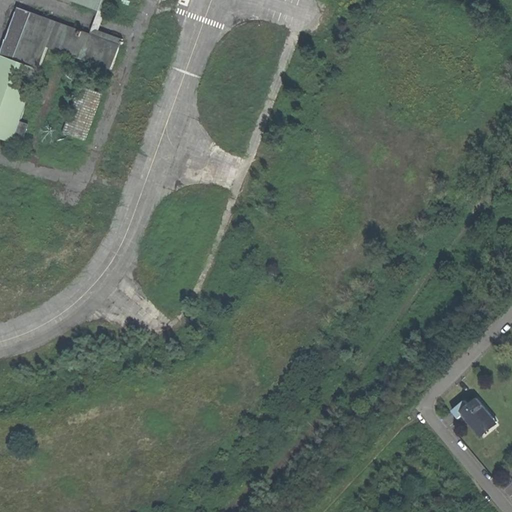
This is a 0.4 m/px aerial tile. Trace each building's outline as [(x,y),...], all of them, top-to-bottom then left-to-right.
[(104,0),(70,0),(101,11),(104,0)] [(16,60),(33,12),(20,7),(3,55),(16,60)] [(16,60),(41,69),(49,46),(113,69),(122,44),(92,33),(33,12),(16,60)] [(94,27),(92,33),(122,44),(124,38),(94,27)] [(0,61),(0,136),(14,142),(41,69),(16,60),(3,55),(0,61)] [(487,422),(494,416),(478,397),(471,404),(467,399),(454,410),(460,418),(465,414),(468,412),(471,415),(468,418),(471,421),(481,434),(490,426),(487,422)]
